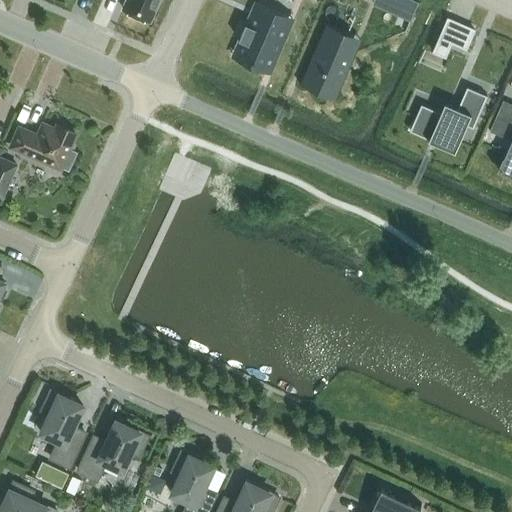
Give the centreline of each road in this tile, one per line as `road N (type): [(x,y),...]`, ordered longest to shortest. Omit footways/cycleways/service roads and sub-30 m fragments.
road 1 (unclassified): [(511,244),(152,88)]
road 2 (residential): [(313,511),(320,490),(309,466),(35,339)]
road 3 (residential): [(67,267),(152,88)]
road 4 (unclassified): [(152,88),(0,22)]
